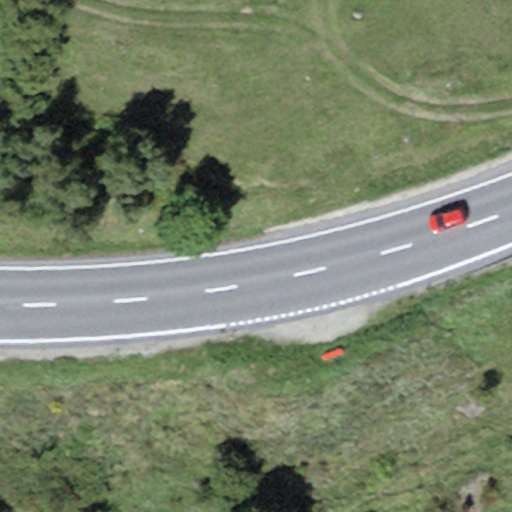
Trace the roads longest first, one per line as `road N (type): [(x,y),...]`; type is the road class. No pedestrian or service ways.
road 1 (primary): [(511,208),(389,253),(297,275),(219,288),(0,295)]
road 2 (track): [(511,104),(446,109),(378,91),(314,35),(259,17),(173,17),(86,0)]
